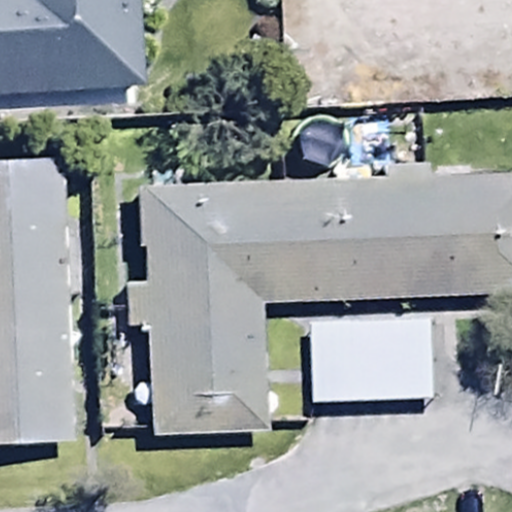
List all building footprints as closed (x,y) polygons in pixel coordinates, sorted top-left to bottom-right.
[(0,0),(0,99),(143,92),(138,0),(0,0)] [(511,0),(314,0),(370,73),(491,45),(499,77),(511,73),(511,0)] [(64,172),(0,173),(0,455),(70,454),(64,172)] [(511,188),(130,198),(131,259),(139,258),(139,288),(119,289),(120,345),(140,344),(142,445),(260,442),(257,312),(511,305),(511,188)] [(430,329),(310,329),(310,410),(430,410),(430,329)]
